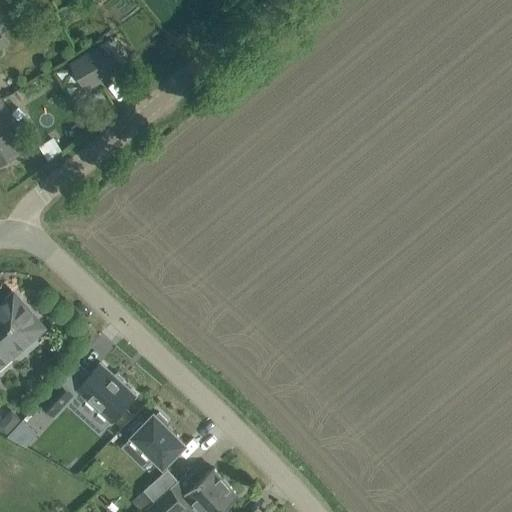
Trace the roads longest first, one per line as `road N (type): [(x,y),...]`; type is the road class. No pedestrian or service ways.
road 1 (residential): [(314,511),(53,253),(18,233)]
road 2 (unclassified): [(18,233),(52,185),(278,0)]
